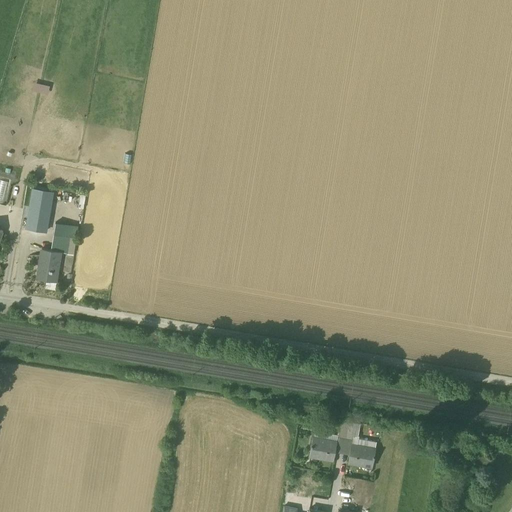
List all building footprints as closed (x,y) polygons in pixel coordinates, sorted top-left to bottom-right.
[(44,192),(28,189),(20,231),(36,234),(43,196),(44,192)] [(43,196),(36,234),(46,235),(53,198),(45,196),(43,196)] [(71,237),(54,235),(51,251),(61,252),(61,253),(67,254),(68,254),(71,237)] [(77,238),(71,237),(68,254),(67,254),(64,271),(71,272),(72,268),(77,238)] [(51,251),(42,249),(37,279),(49,281),(50,278),(55,279),(55,282),(56,282),(61,253),(61,252),(51,251)] [(347,423),(340,421),(337,437),(340,438),(345,438),(347,423)] [(360,425),(347,423),(345,438),(350,439),(357,441),(360,425)] [(337,442),(313,437),(312,444),(311,444),(311,446),(310,456),(311,454),(320,456),(319,457),(333,460),(337,442)] [(375,448),(352,444),(349,463),(363,465),(363,463),(372,465),(374,457),(375,455),(374,455),(375,448)] [(294,494),(287,493),(284,506),(297,508),(297,509),(298,509),(299,498),(294,496),(294,494)]
